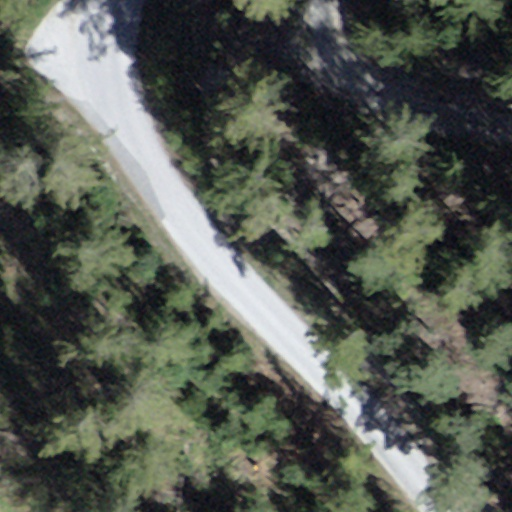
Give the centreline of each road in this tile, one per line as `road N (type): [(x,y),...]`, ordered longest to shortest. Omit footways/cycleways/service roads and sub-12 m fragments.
road 1 (tertiary): [(105,0),(98,59),(106,87),(159,180),(237,280),(399,451),(443,511)]
road 2 (unknown): [(401,0),(444,63),(511,116)]
